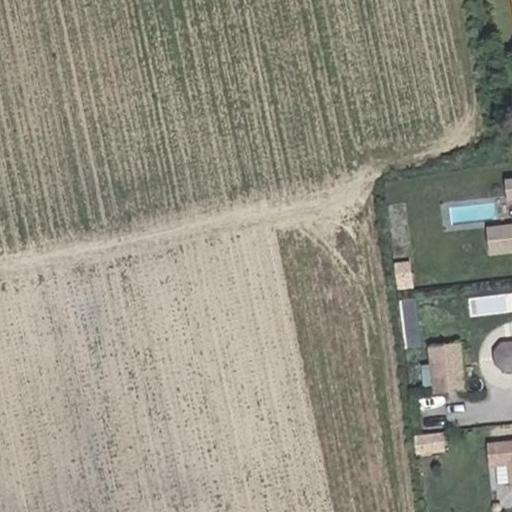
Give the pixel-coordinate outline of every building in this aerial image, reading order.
[(511,178),(509,179),(511,197),(511,224),(491,227),(495,252),(511,249),(511,178)] [(511,339),(508,338),(497,359),(511,367),(511,339)] [(437,349),(441,390),(469,387),(465,346),(437,349)] [(445,454),(443,439),(417,443),(419,458),(445,454)] [(511,449),(491,452),(494,473),(511,470),(511,474),(511,449)]
